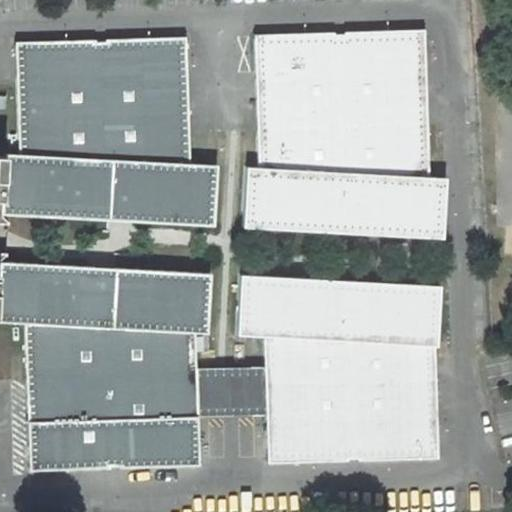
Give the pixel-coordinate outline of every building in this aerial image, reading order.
[(257,167),(245,167),(242,226),(242,227),(338,232),(338,224),(358,225),(358,233),(360,233),(441,238),(445,178),(428,177),(423,29),(343,32),(344,34),(333,35),(333,32),(253,35),(256,131),(257,167)] [(4,153),(3,156),(0,214),(109,220),(109,212),(129,213),(128,221),(132,221),(212,225),(216,165),(189,164),(188,136),(184,37),(105,39),(105,41),(95,42),(95,40),(15,42),(18,154),(4,153)] [(109,220),(128,221),(129,213),(109,212),(109,220)] [(338,232),(358,233),(358,225),(338,224),(338,232)] [(118,468),(198,465),(194,333),(206,333),(209,273),(116,268),(114,268),(113,276),(93,275),(94,267),(89,266),(0,261),(0,321),(24,323),(29,470),(108,468),(108,466),(118,466),(118,468)] [(93,275),(113,276),(114,268),(94,267),(93,275)] [(258,336),(263,336),(267,463),(347,460),(347,458),(357,458),(357,460),(437,458),(434,361),(434,346),(436,346),(439,286),(345,280),(343,280),(342,288),(322,287),(323,279),(315,279),(239,275),(236,335),(258,336)] [(342,288),(343,280),(323,279),(322,287),(342,288)]
